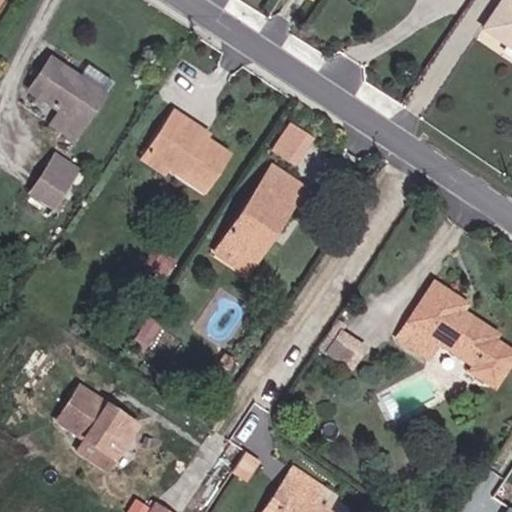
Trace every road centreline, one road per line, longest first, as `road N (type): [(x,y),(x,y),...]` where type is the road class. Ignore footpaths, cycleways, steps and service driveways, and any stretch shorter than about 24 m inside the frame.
road 1 (residential): [(195,0),(511,210)]
road 2 (unknown): [(419,148),(270,393)]
road 3 (unknown): [(319,82),(453,0)]
